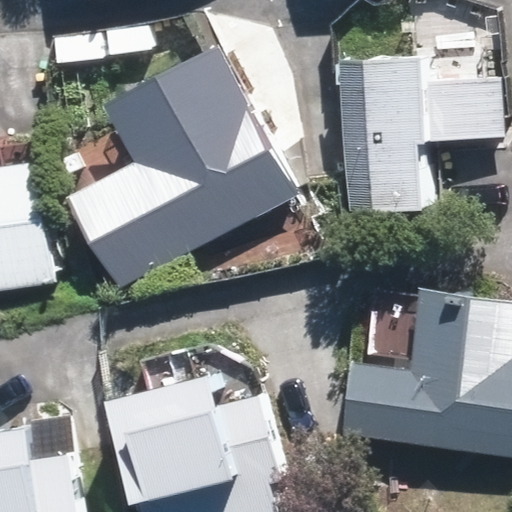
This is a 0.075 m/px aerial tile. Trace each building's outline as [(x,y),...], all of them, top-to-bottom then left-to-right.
[(360,48),(364,210),(443,209),(442,131),(511,129),(511,66),(455,68),(454,46),(360,48)] [(291,183),(221,52),(128,101),(156,153),(83,192),(124,270),(291,183)] [(0,114),(0,285),(69,277),(51,144),(6,150),(1,115),(0,114)] [(365,360),(357,418),(511,440),(511,353),(511,346),(511,295),(438,285),(426,369),(365,360)] [(125,388),(161,511),(272,511),(291,506),(245,352),(125,388)] [(0,420),(0,511),(87,511),(77,413),(0,420)]
